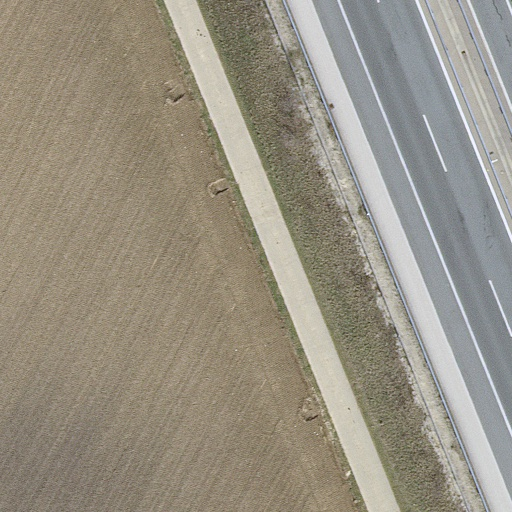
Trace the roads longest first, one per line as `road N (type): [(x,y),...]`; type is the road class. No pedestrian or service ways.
road 1 (unclassified): [(381,511),(174,0)]
road 2 (motorway): [(376,0),(511,340)]
